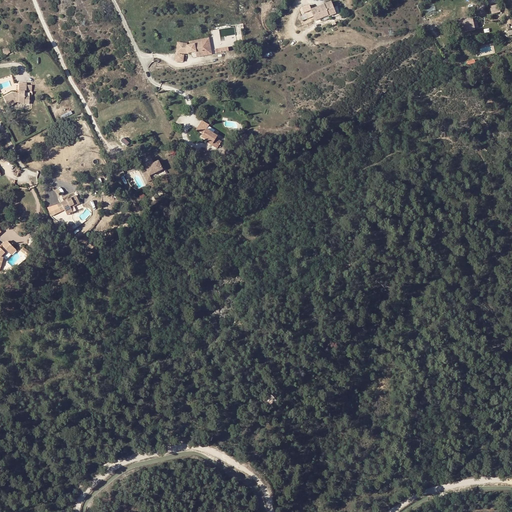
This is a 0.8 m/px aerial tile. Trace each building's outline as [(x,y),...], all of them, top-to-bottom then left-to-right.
[(330,1),(309,8),(308,5),(300,7),(302,14),(306,12),(307,18),(311,17),(313,21),(334,14),(330,1)] [(500,12),(499,5),(491,6),(492,14),(500,12)] [(468,29),(474,28),(472,17),(465,19),(462,21),(458,21),(458,22),(461,33),(469,31),(468,29)] [(211,32),(214,52),(228,50),(227,47),(237,45),(234,28),(211,32)] [(197,38),(195,32),(188,34),(190,41),(197,38)] [(194,51),(200,49),(197,40),(185,43),(184,42),(180,42),(180,44),(175,43),(175,52),(183,52),(189,51),(189,49),(193,49),(194,51)] [(16,94),(16,92),(12,92),(3,97),(9,107),(13,104),(13,103),(16,102),(17,102),(17,104),(24,104),(24,102),(29,102),(29,97),(25,96),(24,91),(26,91),(26,83),(18,83),(18,92),(19,94),(16,94)] [(213,144),(212,145),(218,149),(222,142),(216,138),(218,136),(206,129),(208,126),(203,122),(197,130),(203,135),(202,137),(208,141),(213,144)] [(158,162),(145,168),(147,171),(149,177),(163,170),(158,162)] [(62,205),(60,202),(56,204),(60,211),(64,209),(67,215),(73,212),(71,208),(69,206),(78,201),(76,195),(64,201),(65,203),(62,205)] [(0,266),(1,267),(3,257),(8,252),(9,252),(14,247),(7,241),(3,243),(1,246),(0,246),(0,266)]
